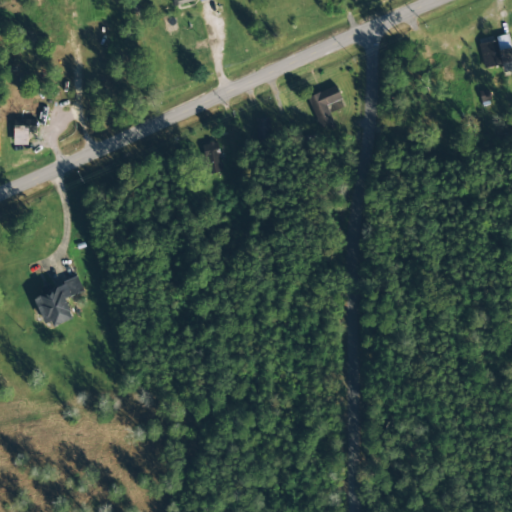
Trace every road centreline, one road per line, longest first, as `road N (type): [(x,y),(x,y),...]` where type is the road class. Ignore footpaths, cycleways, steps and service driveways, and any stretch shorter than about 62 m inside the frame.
road 1 (residential): [(355,511),(354,245),(370,28)]
road 2 (tertiary): [(437,0),(0,191)]
